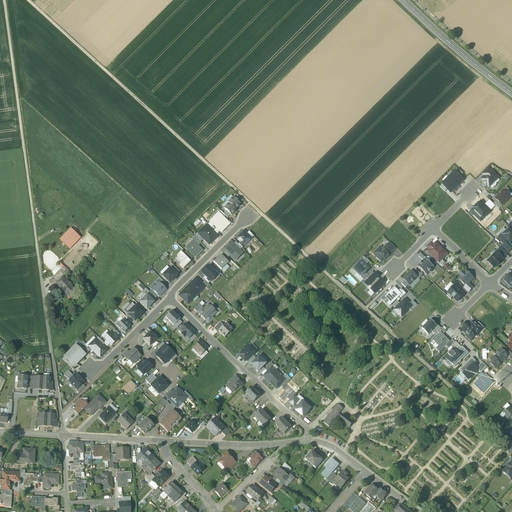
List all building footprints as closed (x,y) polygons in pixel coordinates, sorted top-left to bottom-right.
[(488,168),(481,174),(484,177),(485,175),(486,176),(491,170),(488,168)] [(491,170),(486,176),(485,175),(484,177),(481,180),(483,182),(484,183),(486,185),(487,185),(489,187),(498,178),(491,170)] [(455,172),(449,178),(457,187),(464,180),(460,177),(455,172)] [(451,193),(457,187),(449,178),(442,185),(447,190),(451,193)] [(498,199),(497,200),(502,206),(510,198),(505,194),(509,190),(506,188),(496,198),(498,199)] [(229,204),(235,210),(240,205),(240,204),(235,200),(233,198),(228,203),(229,204)] [(490,212),(495,206),(493,204),(489,200),(484,206),(490,212)] [(495,206),(499,210),(502,206),(497,200),(493,204),(495,206)] [(482,220),(490,212),(484,206),(480,202),(472,210),(482,220)] [(231,216),(236,211),(235,210),(229,204),(224,209),(226,211),(231,215),(231,216)] [(220,211),(210,222),(221,233),(229,224),(223,218),(225,216),(223,214),(220,211)] [(205,226),(198,234),(203,240),(209,245),(217,238),(205,226)] [(507,242),(509,244),(511,241),(511,230),(509,227),(498,238),(504,245),(507,242)] [(60,241),(70,250),(80,239),(71,230),(60,241)] [(244,231),(236,239),(241,243),(244,247),(252,239),(247,234),(244,231)] [(203,240),(198,234),(195,237),(200,243),(203,240)] [(191,240),(192,241),(198,246),(201,243),(200,243),(195,237),(194,237),(191,240)] [(203,251),(198,246),(192,241),(185,248),(195,259),(203,251)] [(502,247),(508,253),(511,248),(511,247),(509,244),(507,242),(504,245),(502,247)] [(232,243),(225,251),(226,252),(230,256),(235,261),(243,253),(240,251),(234,245),(232,243)] [(236,243),(234,245),(240,251),(242,249),(239,245),(236,243)] [(432,257),(439,263),(442,260),(447,254),(436,243),(433,246),(431,244),(427,248),(429,250),(427,252),(432,257)] [(382,249),(380,247),(373,254),(382,262),(391,253),(387,249),(389,247),(388,245),(387,244),(382,249)] [(395,248),(391,244),(389,247),(387,249),(391,253),(395,248)] [(502,247),(496,252),(502,258),(503,258),(508,253),(502,247)] [(179,264),(183,268),(190,261),(180,251),(176,256),(182,261),(179,264)] [(426,251),(424,253),(428,257),(430,259),(432,257),(427,252),(426,251)] [(423,252),(418,256),(423,261),(425,259),(428,257),(424,253),(423,252)] [(502,258),(496,252),(487,261),(494,268),(497,265),(498,266),(501,263),(500,262),(503,259),(503,258),(502,258)] [(224,255),(222,257),(228,263),(231,261),(228,258),(224,255)] [(221,256),(214,263),(221,270),(228,263),(222,257),(221,256)] [(425,259),(423,261),(417,267),(427,276),(434,267),(425,259)] [(362,261),(358,265),(356,264),(355,267),(353,269),(361,277),(367,271),(366,270),(367,268),(366,267),(367,266),(366,265),(362,261)] [(179,272),(172,266),(170,269),(176,275),(179,272)] [(210,282),(211,282),(218,276),(208,266),(201,273),(205,277),(210,282)] [(170,269),(162,276),(169,283),(177,276),(176,275),(170,269)] [(416,269),(412,273),(417,278),(419,279),(422,276),(416,269)] [(54,277),(53,277),(58,281),(62,277),(65,274),(60,270),(58,272),(54,277)] [(368,280),(374,274),(372,271),(366,278),(368,280)] [(411,271),(403,279),(404,281),(409,285),(409,286),(417,278),(412,273),(411,271)] [(473,278),(465,271),(464,273),(464,272),(462,273),(461,274),(461,275),(460,276),(460,277),(459,278),(461,280),(460,281),(461,282),(462,283),(464,284),(464,283),(466,285),(468,283),(473,278)] [(371,290),(375,294),(385,283),(381,279),(380,281),(377,279),(379,277),(375,273),(374,274),(368,280),(364,284),(368,287),(370,286),(373,288),(371,290)] [(58,281),(53,277),(49,282),(53,286),(56,284),(58,281)] [(58,281),(56,284),(65,292),(64,293),(70,299),(77,292),(68,284),(68,283),(62,277),(58,281)] [(196,279),(188,287),(196,296),(205,288),(202,284),(196,279)] [(205,281),(202,284),(205,288),(207,290),(210,287),(208,284),(205,281)] [(455,286),(459,291),(462,288),(456,282),(453,285),(455,286)] [(466,285),(464,288),(469,292),(473,288),(468,283),(466,285)] [(166,290),(159,284),(152,291),(158,296),(159,297),(166,290)] [(459,291),(455,286),(448,293),(449,294),(453,298),(457,302),(464,295),(459,291)] [(188,287),(179,296),(188,305),(196,296),(188,287)] [(386,303),(389,307),(398,297),(401,294),(398,291),(394,287),(384,297),(387,301),(386,303)] [(398,297),(401,299),(406,294),(400,288),(398,291),(401,294),(398,297)] [(146,289),(142,293),(143,295),(145,294),(149,298),(152,296),(149,292),(146,289)] [(151,290),(149,292),(152,296),(155,299),(158,296),(152,291),(151,290)] [(142,301),(140,303),(147,310),(154,303),(149,298),(145,294),(143,295),(140,299),(142,301)] [(396,309),(394,310),(401,317),(409,310),(412,306),(409,304),(405,299),(400,304),(396,309)] [(409,310),(411,312),(417,305),(412,301),(409,304),(412,306),(409,310)] [(132,303),(124,311),(135,322),(142,314),(142,313),(144,311),(137,305),(135,307),(132,303)] [(198,312),(197,313),(209,324),(214,319),(213,318),(217,313),(208,306),(205,309),(202,306),(201,307),(198,312)] [(172,311),(164,318),(173,327),(179,321),(180,319),(172,311)] [(122,313),(119,316),(123,320),(125,322),(127,319),(122,313)] [(119,323),(116,326),(124,333),(130,327),(125,322),(123,320),(119,323)] [(423,328),(422,329),(428,335),(432,332),(437,326),(431,320),(428,323),(423,328)] [(182,323),(179,321),(173,327),(176,330),(182,323)] [(473,322),(471,324),(470,323),(462,331),(467,335),(472,339),(481,330),(481,329),(476,325),(473,322)] [(220,323),(214,329),(217,332),(218,331),(223,326),(220,323)] [(223,326),(218,331),(225,338),(232,330),(226,323),(223,326)] [(194,333),(185,324),(179,331),(181,333),(180,335),(184,339),(186,337),(188,339),(193,334),(194,333)] [(438,326),(432,332),(435,335),(441,329),(438,326)] [(143,335),(146,338),(150,333),(151,332),(148,329),(143,335)] [(110,332),(104,338),(107,341),(104,344),(107,346),(109,344),(111,346),(117,339),(115,337),(118,334),(114,330),(111,333),(110,332)] [(146,338),(144,340),(150,346),(156,340),(150,333),(146,338)] [(443,335),(441,333),(439,334),(433,341),(438,347),(436,350),(439,353),(445,346),(450,342),(443,335)] [(196,338),(193,334),(188,339),(187,340),(191,344),(196,338)] [(96,340),(89,346),(91,349),(100,358),(107,351),(98,342),(96,340)] [(452,340),(445,346),(449,349),(451,347),(455,343),(452,340)] [(200,342),(193,348),(200,355),(200,356),(205,351),(207,349),(205,346),(203,344),(200,342)] [(453,349),(457,352),(461,348),(455,342),(455,343),(451,347),(453,349)] [(92,349),(91,349),(89,346),(87,348),(84,344),(82,346),(88,353),(92,349)] [(154,355),(159,360),(169,349),(165,345),(154,355)] [(76,346),(64,357),(74,367),(83,357),(79,352),(80,351),(76,346)] [(249,346),(239,356),(245,362),(246,361),(252,355),(255,353),(249,346)] [(453,349),(444,358),(454,367),(468,353),(462,347),(461,348),(457,352),(453,349)] [(133,348),(124,357),(132,365),(141,356),(133,348)] [(200,355),(193,348),(191,350),(198,357),(199,357),(200,355)] [(159,360),(165,365),(175,355),(169,349),(159,360)] [(506,353),(501,349),(498,352),(499,353),(497,355),(502,360),(503,361),(507,356),(507,357),(508,356),(509,355),(506,353)] [(205,351),(200,356),(200,355),(199,357),(201,360),(208,353),(205,351)] [(252,355),(246,361),(248,363),(255,357),(252,355)] [(259,355),(250,364),(258,371),(266,363),(259,355)] [(496,358),(494,357),(491,360),(492,361),(490,363),(496,369),(500,364),(500,365),(501,363),(500,363),(496,358)] [(472,358),(459,371),(468,380),(479,370),(477,368),(474,365),(476,362),(472,358)] [(139,369),(145,363),(142,360),(136,365),(139,369)] [(145,363),(138,371),(143,376),(152,367),(146,362),(145,363)] [(483,363),(477,368),(479,370),(481,373),(487,367),(483,363)] [(279,373),(272,366),(267,371),(263,375),(270,382),(279,373)] [(286,380),(279,373),(270,382),(277,389),(281,385),(286,380)] [(474,385),(483,394),(493,383),(482,373),(477,378),(479,379),(474,385)] [(70,381),(69,381),(77,389),(82,384),(84,382),(76,374),(74,377),(70,381)] [(145,381),(151,386),(157,380),(151,374),(145,381)] [(234,376),(228,382),(230,384),(236,378),(234,376)] [(27,377),(18,377),(18,383),(18,389),(27,389),(27,385),(27,377)] [(43,378),(36,378),(30,377),(30,380),(36,380),(36,389),(36,390),(42,390),(43,378)] [(167,386),(159,378),(157,380),(151,386),(159,394),(167,386)] [(236,378),(230,384),(227,387),(230,390),(231,389),(233,391),(236,389),(238,386),(241,383),(239,380),(236,378)] [(77,389),(75,390),(78,393),(84,387),(82,384),(77,389)] [(293,386),(288,391),(291,394),(290,395),(289,395),(292,398),(294,395),(298,391),(293,386)] [(182,403),(187,398),(183,394),(177,388),(172,393),(182,403)] [(252,388),(246,393),(249,396),(255,391),(252,388)] [(285,390),(279,396),(284,401),(289,395),(290,395),(285,390)] [(255,391),(249,396),(253,400),(254,402),(260,396),(255,391)] [(185,392),(183,394),(187,398),(189,400),(191,398),(185,392)] [(178,408),(182,403),(172,393),(167,398),(175,406),(177,408),(178,408)] [(292,398),(288,402),(294,407),(300,400),(294,395),(292,398)] [(87,406),(84,409),(90,416),(98,408),(103,403),(103,402),(97,396),(87,406)] [(294,407),(292,408),(303,418),(312,409),(301,399),(300,400),(294,407)] [(106,404),(104,406),(106,409),(113,402),(110,400),(106,404)] [(82,402),(78,407),(73,411),(78,415),(84,409),(87,406),(85,404),(84,404),(82,402)] [(103,403),(98,408),(100,410),(104,406),(106,404),(104,402),(103,402),(103,403)] [(337,406),(325,422),(324,422),(324,423),(329,427),(330,426),(329,426),(337,416),(341,418),(342,417),(339,414),(342,410),(343,409),(338,405),(337,406)] [(175,406),(173,408),(179,414),(182,412),(178,408),(177,408),(175,406)] [(109,407),(99,417),(105,424),(115,414),(109,407)] [(271,420),(261,410),(257,414),(254,417),(264,426),(270,420),(271,420)] [(181,420),(172,411),(159,424),(168,433),(181,420)] [(9,415),(0,413),(0,421),(8,423),(9,415)] [(124,414),(117,421),(126,430),(133,423),(124,414)] [(341,418),(339,421),(348,429),(354,422),(345,414),(342,417),(341,418)] [(291,427),(282,417),(275,424),(284,434),(287,431),(291,428),(291,427)] [(146,419),(137,428),(144,435),(153,426),(146,419)] [(217,422),(214,419),(205,427),(215,437),(218,433),(219,434),(220,432),(224,429),(218,423),(219,422),(218,421),(217,422)] [(193,425),(190,422),(185,429),(191,433),(196,427),(193,425)] [(229,432),(225,428),(224,429),(220,432),(225,437),(229,432)] [(78,444),(69,445),(69,451),(74,451),(74,458),(79,458),(79,453),(81,453),(81,449),(83,449),(83,446),(78,446),(78,444)] [(108,447),(93,447),(94,456),(103,455),(103,461),(109,461),(109,454),(108,447)] [(127,449),(116,450),(117,455),(117,459),(118,461),(128,460),(127,449)] [(144,449),(140,454),(149,463),(153,458),(144,449)] [(23,456),(17,455),(16,463),(27,464),(27,463),(28,463),(33,460),(33,459),(34,459),(34,450),(23,450),(23,456)] [(318,458),(315,455),(316,455),(312,452),(305,460),(309,463),(308,463),(312,466),(316,469),(323,461),(319,457),(318,458)] [(233,460),(226,453),(221,458),(222,458),(218,462),(224,468),(233,460)] [(257,454),(256,453),(255,453),(250,458),(253,461),(250,463),(254,467),(262,460),(261,459),(257,454)] [(145,467),(149,463),(140,454),(135,459),(145,467)] [(192,457),(187,462),(191,467),(197,462),(192,457)] [(145,467),(144,468),(150,474),(151,474),(160,464),(153,458),(149,463),(145,467)] [(332,459),(325,467),(327,469),(322,475),(327,479),(332,473),(338,467),(335,465),(337,463),(332,459)] [(233,460),(224,468),(227,471),(235,463),(233,460)] [(191,467),(198,475),(204,469),(197,462),(191,467)] [(511,462),(503,471),(503,473),(504,475),(507,474),(508,473),(511,476),(511,477),(511,478),(511,479),(511,478),(511,462)] [(73,465),(70,465),(71,471),(75,471),(76,478),(80,478),(80,473),(83,473),(82,469),(84,469),(84,466),(79,466),(79,464),(73,465)] [(290,470),(284,465),(282,467),(288,473),(289,472),(288,472),(290,470)] [(288,476),(279,469),(273,475),(275,477),(277,479),(281,482),(284,484),(287,480),(287,481),(289,478),(290,478),(288,476)] [(162,471),(152,481),(159,488),(168,477),(162,471)] [(338,478),(333,483),(334,483),(337,486),(339,485),(342,487),(349,480),(346,477),(347,475),(345,474),(346,473),(343,471),(338,478)] [(17,473),(3,472),(3,479),(3,483),(2,488),(9,488),(10,482),(9,482),(11,481),(17,481),(17,473)] [(108,473),(101,474),(101,478),(95,478),(96,483),(104,483),(105,490),(112,489),(111,477),(111,473),(108,473)] [(118,474),(117,474),(117,476),(118,488),(127,487),(127,480),(131,480),(131,473),(118,474)] [(338,478),(332,473),(327,479),(332,484),(334,483),(333,483),(338,478)] [(33,474),(26,474),(26,477),(24,477),(23,487),(30,487),(31,483),(37,483),(38,478),(33,478),(33,474)] [(53,476),(46,475),(46,478),(44,478),(43,483),(43,488),(50,488),(50,484),(58,484),(58,479),(53,479),(53,476)] [(270,482),(265,478),(260,484),(271,493),(276,486),(275,486),(270,482)] [(172,483),(163,492),(168,496),(176,487),(172,483)] [(76,484),(71,484),(72,491),(76,491),(77,498),(82,498),(82,493),(84,493),(84,489),(85,489),(85,485),(81,486),(81,484),(76,484)] [(221,485),(214,491),(220,498),(227,491),(221,485)] [(263,495),(252,486),(247,493),(257,502),(263,495)] [(183,494),(176,487),(168,496),(175,503),(178,499),(183,494)] [(373,487),(370,491),(369,489),(365,494),(372,499),(374,496),(379,491),(373,487)] [(157,489),(151,495),(153,497),(159,491),(157,489)] [(387,495),(380,489),(379,491),(374,496),(377,498),(381,502),(387,495)] [(153,497),(153,498),(156,500),(162,494),(159,491),(153,497)] [(358,511),(366,504),(353,493),(344,504),(352,511),(358,511)] [(6,495),(2,495),(2,496),(0,495),(0,504),(0,505),(1,505),(1,504),(5,505),(4,508),(11,509),(12,496),(5,496),(6,495)] [(57,499),(53,499),(53,500),(38,500),(38,498),(32,497),(32,506),(45,507),(45,506),(53,506),(57,507),(57,506),(58,506),(58,502),(57,501),(57,499)] [(240,497),(231,506),(236,511),(239,511),(247,505),(240,497)] [(276,502),(271,497),(267,502),(271,507),(276,502)] [(257,505),(249,499),(247,501),(253,508),(257,505)] [(182,504),(177,510),(179,511),(186,511),(190,508),(185,502),(184,502),(182,504)] [(303,510),(304,511),(306,511),(310,508),(302,502),(299,505),(304,509),(303,510)] [(372,503),(370,502),(367,505),(375,511),(378,508),(377,507),(372,503)] [(129,511),(129,503),(122,503),(119,503),(119,511),(129,511)]
